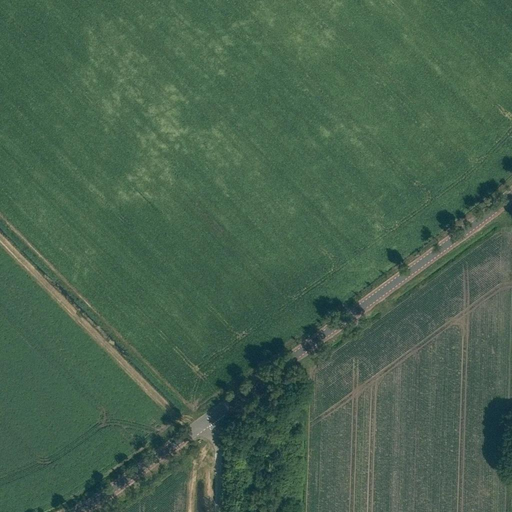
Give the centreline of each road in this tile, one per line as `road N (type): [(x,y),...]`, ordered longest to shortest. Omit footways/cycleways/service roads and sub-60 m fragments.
road 1 (secondary): [(213,418),(511,192)]
road 2 (secondary): [(79,511),(213,418)]
